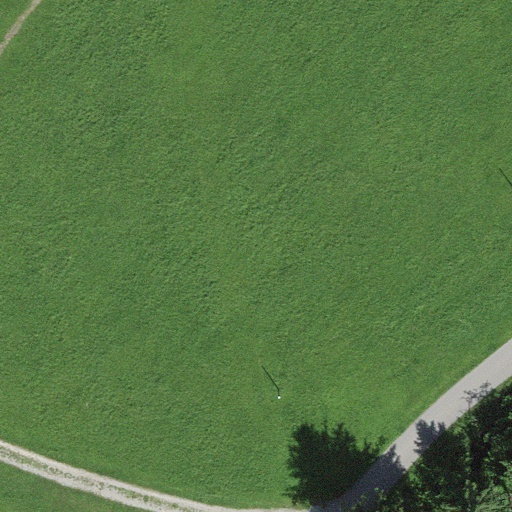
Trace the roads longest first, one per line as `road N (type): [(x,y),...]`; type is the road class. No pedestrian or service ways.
road 1 (track): [(222,511),(0,441)]
road 2 (unclassified): [(362,511),(511,374)]
